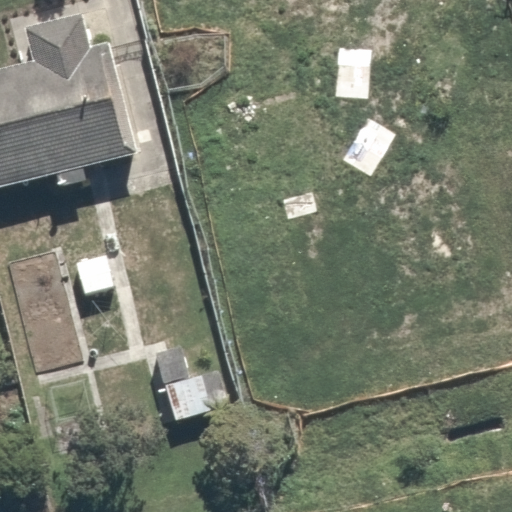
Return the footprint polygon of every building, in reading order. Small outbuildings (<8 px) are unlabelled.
[(29,71),(0,78),(0,197),(142,160),(103,9),(18,31),(29,71)] [(427,15),(302,49),(314,92),(301,96),(309,125),(322,122),(345,204),(324,209),(333,241),(350,236),(366,296),(495,260),(427,15)] [(230,166),(183,181),(194,216),(241,201),(230,166)] [(209,332),(151,347),(174,436),(233,421),(209,332)] [(511,511),(511,496),(465,511),(511,511)]
